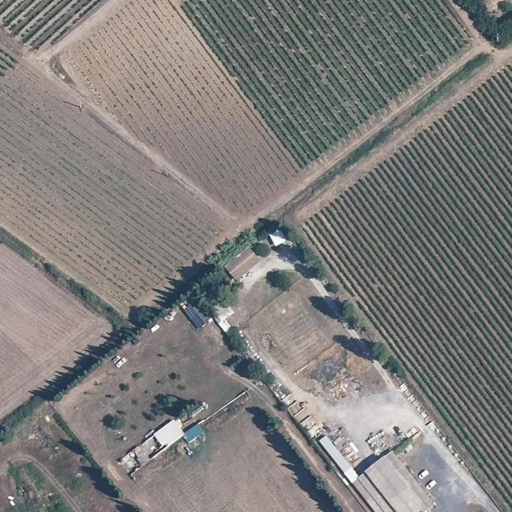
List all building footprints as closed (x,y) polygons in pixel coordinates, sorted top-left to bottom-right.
[(275,247),(286,241),(280,228),(268,234),(275,247)] [(253,245),(257,251),(262,246),(258,241),(253,245)] [(258,260),(249,248),(224,267),(235,280),(258,260)] [(247,304),(251,310),(263,303),(259,297),(247,304)] [(196,303),(185,314),(199,329),(210,319),(196,303)] [(299,424),(304,431),(316,422),(311,416),(299,424)] [(152,435),(163,449),(184,434),(173,419),(152,435)] [(344,473),(351,468),(326,435),(319,441),(344,473)] [(120,461),(127,471),(159,446),(152,436),(120,461)] [(374,495),(366,501),(374,511),(422,511),(432,505),(391,452),(359,477),(374,495)] [(352,483),(366,501),(374,495),(359,477),(352,483)]
